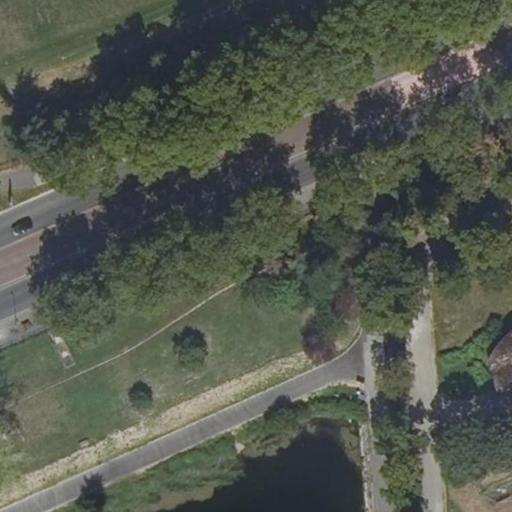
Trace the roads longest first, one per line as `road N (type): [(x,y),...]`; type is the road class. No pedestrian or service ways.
road 1 (primary): [(0,310),(511,76)]
road 2 (primary): [(511,5),(0,229)]
